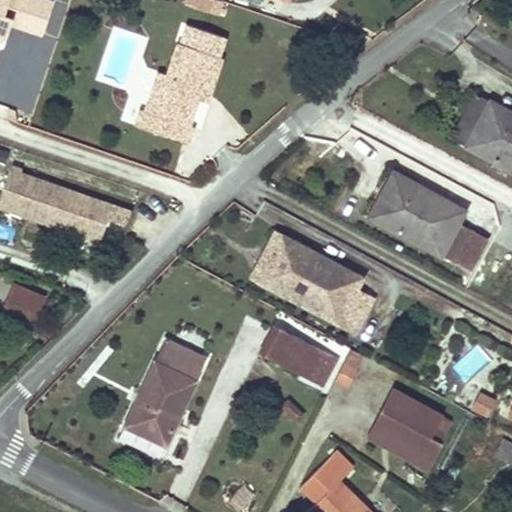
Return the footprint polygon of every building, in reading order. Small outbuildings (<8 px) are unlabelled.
[(46,0),(0,0),(0,39),(3,41),(10,22),(42,32),(52,2),(46,0)] [(159,71),(146,111),(145,112),(160,117),(155,131),(189,143),(193,128),(189,127),(198,100),(201,92),(210,95),(222,57),(179,42),(168,75),(159,71)] [(210,95),(201,92),(198,100),(207,103),(210,95)] [(511,112),(476,93),(452,138),(511,170),(511,112)] [(160,117),(145,112),(146,111),(141,109),(135,125),(155,131),(160,117)] [(113,202),(12,168),(0,205),(0,207),(98,241),(113,202)] [(384,198),(397,174),(393,172),(381,196),(384,198)] [(465,211),(397,174),(384,198),(381,196),(370,216),(457,264),(475,231),(458,222),(465,211)] [(109,220),(125,225),(131,208),(115,203),(109,220)] [(362,277),(275,231),(252,276),(355,330),(373,299),(356,289),(362,277)] [(489,238),(475,231),(457,264),(470,271),(489,238)] [(13,286),(1,316),(31,328),(43,298),(13,286)] [(264,356),(319,385),(334,356),(280,327),(264,356)] [(208,357),(166,337),(125,425),(167,445),(208,357)] [(475,343),(449,368),(464,384),(490,359),(475,343)] [(349,387),(363,355),(348,348),(334,381),(349,387)] [(443,415),(393,388),(367,436),(428,469),(446,435),(436,429),(443,415)] [(496,400),(480,393),(474,407),(489,414),(496,400)] [(511,451),(511,446),(502,440),(494,455),(507,461),(511,451)] [(311,508),(314,511),(371,511),(340,481),(353,467),(336,450),(301,485),(317,502),(311,508)]
